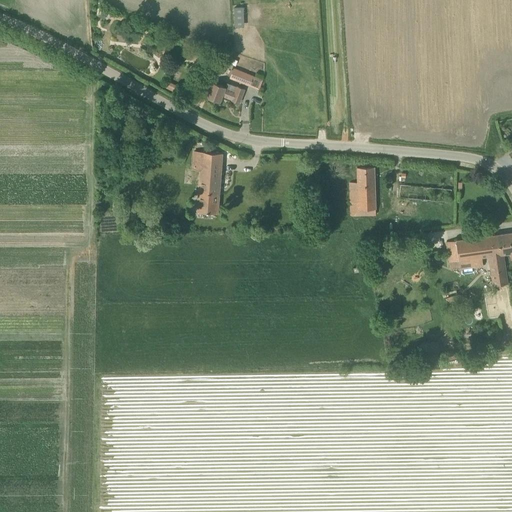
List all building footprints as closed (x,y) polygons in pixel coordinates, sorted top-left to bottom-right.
[(247,5),(236,6),(236,27),(242,27),(241,11),(247,10),(247,5)] [(234,68),(230,77),(249,84),(253,75),(234,68)] [(222,95),(232,99),(231,100),(239,103),(244,89),(237,86),(230,84),(228,89),(225,88),(225,87),(212,82),(207,97),(220,102),(222,95)] [(194,151),(194,161),(193,169),(201,170),(198,211),(217,213),(221,153),(202,151),(202,152),(194,151)] [(357,167),(357,182),(350,182),(351,216),(376,215),(374,166),(357,167)] [(503,254),(511,252),(511,232),(446,242),(447,252),(497,245),(497,246),(499,245),(500,254),(503,254)] [(450,268),(460,266),(460,269),(483,265),(482,257),(488,256),(493,286),(508,283),(503,254),(500,254),(499,245),(497,246),(497,245),(447,252),(450,268)] [(441,255),(428,257),(429,263),(442,261),(441,255)]
